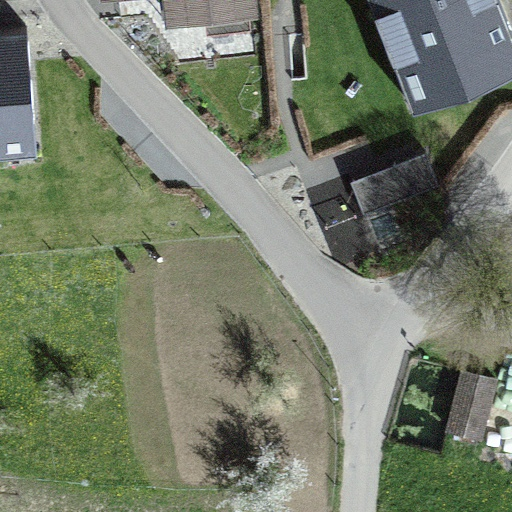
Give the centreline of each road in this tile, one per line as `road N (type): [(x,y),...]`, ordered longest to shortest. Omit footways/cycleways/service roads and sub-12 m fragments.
road 1 (residential): [(61,0),(296,257),(384,321)]
road 2 (residential): [(384,321),(511,169)]
road 3 (residential): [(356,511),(384,321)]
